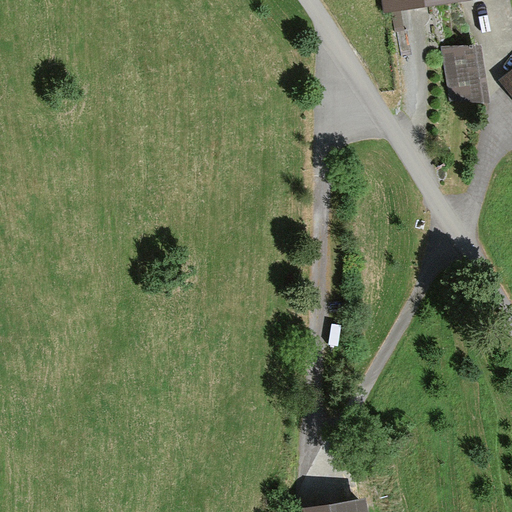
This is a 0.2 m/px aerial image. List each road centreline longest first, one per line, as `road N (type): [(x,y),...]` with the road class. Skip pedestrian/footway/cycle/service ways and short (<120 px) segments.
road 1 (track): [(354,70),(320,160),(313,458)]
road 2 (unclassified): [(511,320),(308,0)]
road 3 (track): [(292,511),(313,458),(458,235)]
